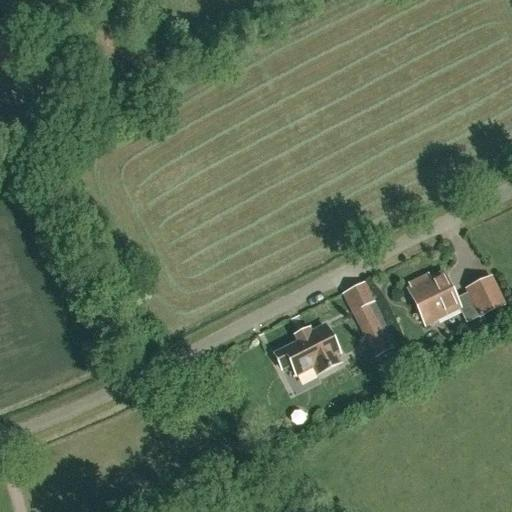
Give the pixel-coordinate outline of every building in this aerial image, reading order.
[(101,106),(135,93),(120,57),(129,53),(113,15),(71,32),(101,106)] [(38,26),(0,24),(0,69),(27,70),(28,49),(37,49),(38,26)] [(131,66),(140,85),(170,70),(161,51),(131,66)] [(407,291),(425,328),(459,311),(441,274),(418,285),(417,283),(409,287),(410,289),(407,291)] [(492,277),(464,290),(478,321),(506,308),(492,277)] [(396,347),(373,303),(376,302),(366,282),(342,294),(352,314),(375,358),(396,347)] [(338,355),(324,328),(297,342),(298,344),(274,357),(281,371),(290,366),(295,377),(313,368),(317,376),(338,365),(334,357),(338,355)]
